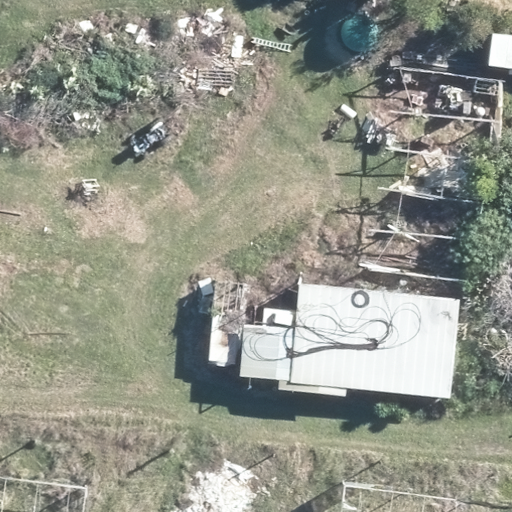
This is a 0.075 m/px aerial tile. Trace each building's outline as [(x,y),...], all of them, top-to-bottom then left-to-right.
[(436,63),(370,62),(369,108),(488,109),(489,52),(436,52),(436,63)] [(479,152),(390,151),(389,169),(351,168),(351,196),(478,199),(479,152)] [(471,291),(304,284),(303,304),(249,302),(250,277),(214,275),(210,367),(245,369),(244,385),(286,387),(285,398),(358,401),(358,390),(467,394),(471,291)] [(0,511),(82,511),(86,486),(0,475),(0,511)] [(511,511),(511,505),(348,484),(344,511),(511,511)]
